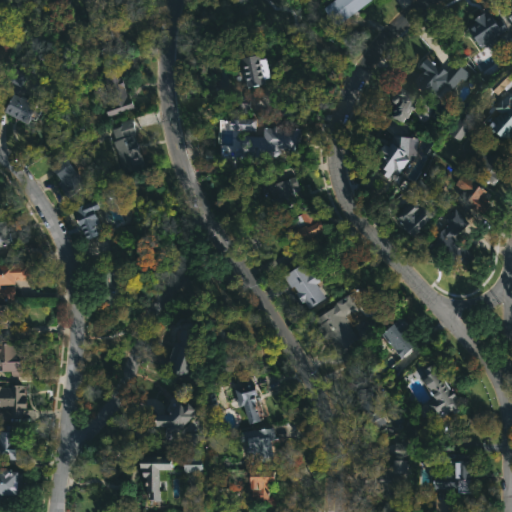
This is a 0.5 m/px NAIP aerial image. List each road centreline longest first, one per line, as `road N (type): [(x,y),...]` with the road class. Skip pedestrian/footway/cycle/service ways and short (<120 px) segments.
road 1 (residential): [(508,392),(511,245),(418,7),(345,110),(339,192),(508,392)]
road 2 (residential): [(333,511),(333,425),(322,393),(182,195),(171,164),(164,81),(170,0)]
road 3 (residential): [(58,511),(74,290),(60,233),(32,185),(0,154)]
road 4 (residential): [(63,449),(106,409),(138,332),(179,276),(225,269),(245,277)]
road 5 (residential): [(510,511),(508,392)]
